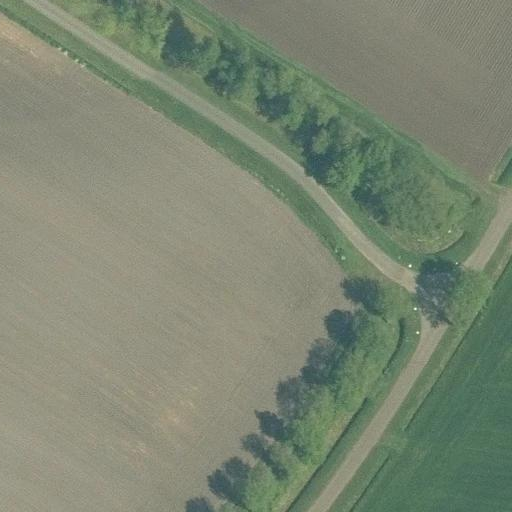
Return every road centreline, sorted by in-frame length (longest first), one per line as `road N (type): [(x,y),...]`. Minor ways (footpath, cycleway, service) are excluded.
road 1 (unclassified): [(449,314),(359,245),(279,163),(31,0)]
road 2 (unclassified): [(320,511),(449,314)]
road 3 (unclassified): [(449,314),(511,208)]
